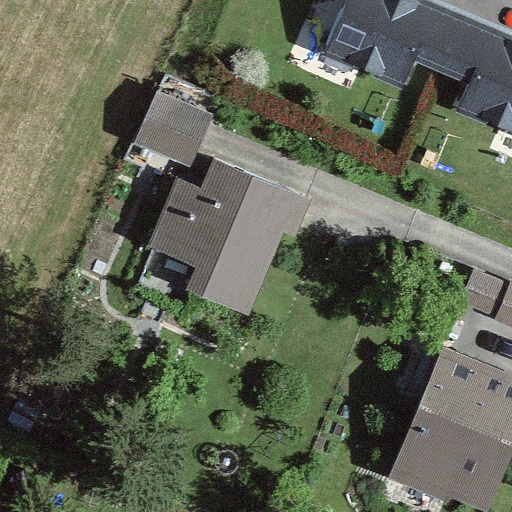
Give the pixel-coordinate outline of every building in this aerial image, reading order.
[(461,108),(511,123),(511,20),(441,0),(347,0),(332,54),(413,78),(419,57),(471,72),(461,108)] [(221,116),(165,90),(141,141),(198,167),(221,116)] [(204,186),(188,180),(158,249),(203,269),(195,287),(254,314),(291,231),(300,236),(317,198),(218,154),(204,186)] [(511,285),(479,272),(465,305),(511,323),(511,285)] [(495,511),(511,469),(511,369),(449,346),(398,479),(483,511),(495,511)]
